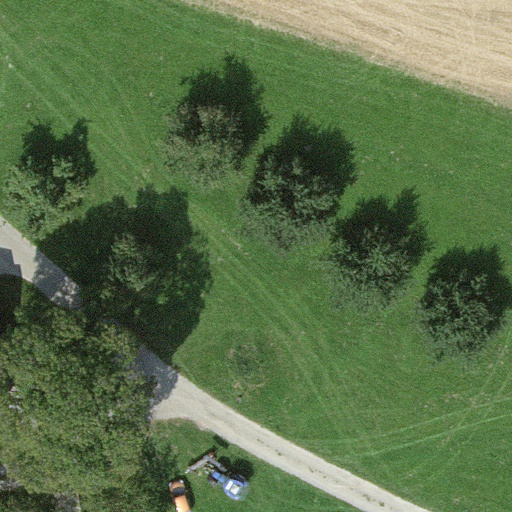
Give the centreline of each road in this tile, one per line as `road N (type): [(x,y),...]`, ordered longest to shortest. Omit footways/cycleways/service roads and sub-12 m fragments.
road 1 (track): [(159,381),(399,511)]
road 2 (track): [(159,381),(0,234)]
road 3 (track): [(0,474),(92,456),(159,381)]
